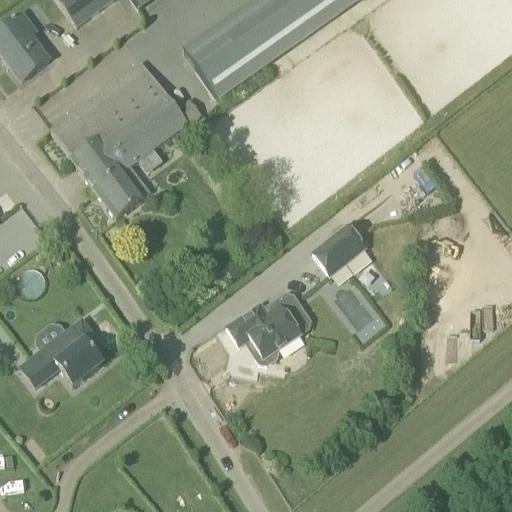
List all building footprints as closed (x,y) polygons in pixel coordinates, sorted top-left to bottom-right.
[(51,0),(77,33),(117,3),(114,0),(51,0)] [(130,0),(140,13),(159,0),(130,0)] [(297,0),(194,73),(215,103),(361,0),(297,0)] [(35,38),(22,20),(0,37),(0,58),(22,87),(48,67),(30,42),(35,38)] [(188,130),(175,114),(162,96),(140,68),(50,136),(71,163),(69,164),(116,226),(144,204),(124,177),(137,167),(146,179),(162,167),(153,155),(188,130)] [(346,230),(309,258),(329,284),(366,256),(346,230)] [(278,356),(300,342),(290,326),(299,320),(301,312),(294,302),(287,301),(276,308),(278,310),(265,319),(260,311),(226,333),(236,349),(247,342),(256,356),(255,365),(259,370),(266,372),(276,365),(278,356)] [(35,393),(59,374),(73,392),(102,369),(85,347),(93,341),(82,326),(61,342),(71,356),(62,363),(57,355),(38,370),(33,363),(20,374),(35,393)]
